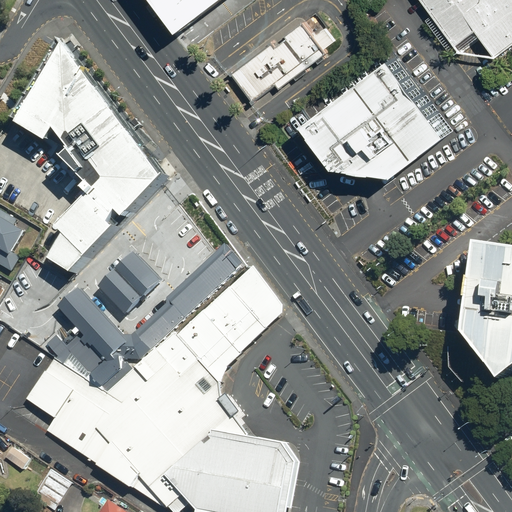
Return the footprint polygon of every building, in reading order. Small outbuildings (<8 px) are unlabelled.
[(170,0),(191,27),(225,0),(170,0)] [(511,0),(425,0),(458,44),(479,29),(498,54),(511,44),(511,0)] [(273,43),(234,72),(254,99),(277,81),(282,87),(329,52),(326,48),(337,40),(327,27),(316,36),(305,21),(287,35),(289,38),(276,48),(273,43)] [(456,130),(400,55),(313,120),(344,162),(404,171),(456,130)] [(177,194),(72,60),(23,138),(51,152),(60,142),(80,167),(73,174),(100,203),(63,237),(73,250),(58,271),(84,285),(177,194)] [(0,266),(12,274),(21,258),(13,253),(25,233),(15,227),(18,222),(0,210),(0,266)] [(511,244),(475,240),(461,329),(497,376),(511,364),(511,244)] [(125,334),(81,287),(60,306),(80,329),(65,341),(60,334),(48,343),(61,356),(58,358),(110,393),(134,371),(124,361),(124,359),(142,359),(246,263),(228,243),(168,297),(168,303),(134,334),(125,334)] [(137,252),(102,287),(128,314),(163,280),(137,252)] [(283,313),(251,272),(179,335),(178,333),(134,371),(110,393),(58,358),(29,399),(59,418),(50,431),(170,508),(173,511),(185,511),(189,508),(192,511),(293,511),(297,483),(300,466),(298,463),(288,445),(287,443),(250,435),(224,399),(223,382),(230,366),(284,315),(283,313)] [(14,447),(6,458),(23,470),(31,458),(14,447)] [(57,511),(75,484),(54,470),(36,497),(57,511)] [(129,511),(110,499),(101,511),(129,511)]
